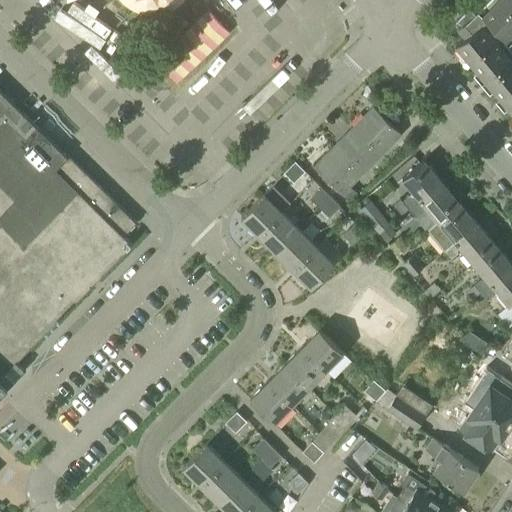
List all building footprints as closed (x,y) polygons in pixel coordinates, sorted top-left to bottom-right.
[(41,0),(73,34),(90,18),(73,0),(41,0)] [(250,0),(264,18),(276,9),(268,0),(250,0)] [(464,12),(455,21),(456,22),(457,21),(462,25),(457,29),(464,37),(455,45),(460,50),(511,113),(511,50),(509,47),(511,44),(511,0),(488,0),(477,11),(473,15),(468,10),(465,13),(464,12)] [(204,75),(170,113),(186,127),(220,89),(204,75)] [(373,106),(353,126),(380,153),(400,133),(373,106)] [(380,153),(353,126),(333,146),(361,173),(380,153)] [(155,149),(176,171),(186,161),(165,139),(155,149)] [(361,173),(333,146),(313,166),(349,201),(356,194),(352,190),(348,186),(361,173)] [(0,391),(23,369),(16,361),(132,243),(123,235),(136,222),(67,154),(18,204),(0,185),(0,391)] [(139,158),(133,167),(157,184),(163,175),(139,158)] [(409,208),(442,181),(424,159),(401,178),(415,194),(411,196),(409,195),(402,200),(409,208)] [(305,171),(295,162),(284,172),(294,182),(305,171)] [(442,181),(409,208),(415,216),(421,211),(420,208),(424,205),(437,220),(459,201),(442,181)] [(319,208),(330,197),(321,187),(310,199),(319,208)] [(258,235),(282,210),(264,193),(240,217),(258,235)] [(330,197),(319,208),(328,217),(340,206),(330,197)] [(399,199),(392,205),(400,214),(407,209),(399,199)] [(459,201),(437,220),(426,229),(437,242),(444,250),(477,222),(459,201)] [(388,224),(370,202),(360,209),(379,232),(388,224)] [(282,210),(258,235),(276,252),(299,228),(282,210)] [(477,222),(444,250),(450,258),(456,253),(456,249),(458,247),(472,262),(494,243),(477,222)] [(354,223),(342,233),(351,244),(364,234),(354,223)] [(317,245),(299,228),(276,252),(293,269),(317,245)] [(511,264),(494,243),(472,262),(485,278),(481,281),(479,279),(472,285),(479,292),(511,264)] [(334,262),(317,245),(293,269),(311,286),(334,262)] [(402,263),(409,271),(412,275),(423,267),(413,254),(402,263)] [(511,264),(479,292),(486,301),(492,295),(491,291),(494,289),(507,305),(497,313),(508,327),(511,323),(511,264)] [(437,283),(426,285),(428,294),(439,291),(437,283)] [(479,292),(473,285),(465,292),(471,298),(479,292)] [(301,346),(325,370),(343,352),(319,328),(301,346)] [(482,355),(489,343),(469,330),(458,339),(482,355)] [(511,338),(502,353),(511,360),(511,338)] [(325,370),(301,346),(284,363),(308,387),(325,370)] [(308,387),(284,363),(266,381),(291,405),(308,387)] [(460,427),(491,449),(499,438),(500,439),(511,421),(511,383),(487,366),(468,394),(477,400),(466,416),(467,417),(460,427)] [(363,390),(373,399),(374,399),(383,388),(372,380),(363,390)] [(291,405),(266,381),(249,399),(273,423),(291,405)] [(415,429),(424,416),(394,395),(385,408),(415,429)] [(335,413),(347,423),(355,414),(343,404),(335,413)] [(245,420),(236,412),(226,422),(235,430),(245,420)] [(347,423),(335,413),(326,423),(338,434),(347,423)] [(338,434),(326,423),(318,432),(331,442),(338,434)] [(318,432),(311,441),(323,452),(331,442),(318,432)] [(259,456),(270,445),(262,437),(251,448),(259,456)] [(478,469),(432,438),(426,448),(441,458),(433,469),(464,490),(478,469)] [(323,452),(311,441),(301,451),(313,462),(323,452)] [(200,484),(223,461),(205,443),(182,467),(200,484)] [(281,456),(270,445),(259,456),(270,467),(281,456)] [(366,458),(355,448),(351,452),(362,463),(366,458)] [(241,478),(223,461),(200,484),(218,502),(241,478)] [(286,483),(296,493),(307,482),(297,472),(286,483)] [(241,511),(259,495),(241,478),(218,502),(228,511),(241,511)] [(389,488),(378,481),(371,491),(381,499),(389,488)] [(404,484),(396,496),(419,511),(446,511),(448,509),(416,488),(415,491),(404,484)] [(276,511),(259,495),(241,511),(276,511)] [(419,511),(396,496),(388,509),(392,511),(419,511)] [(345,511),(355,511),(359,507),(349,501),(343,510),(345,511)]
